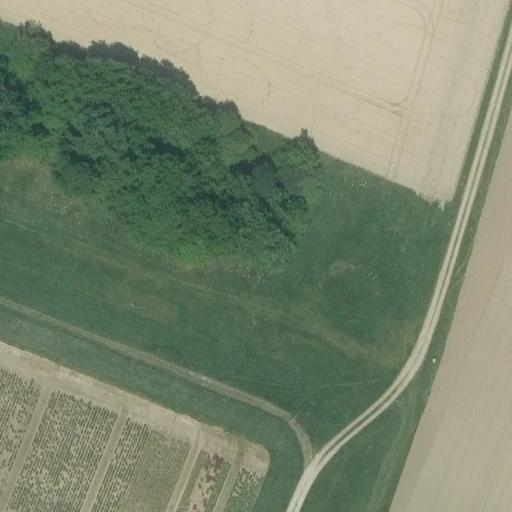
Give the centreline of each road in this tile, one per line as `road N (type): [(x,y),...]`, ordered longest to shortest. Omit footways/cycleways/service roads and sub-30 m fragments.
road 1 (track): [(292,511),(310,467),(420,366),(511,40)]
road 2 (track): [(310,467),(307,441),(283,416),(0,305)]
